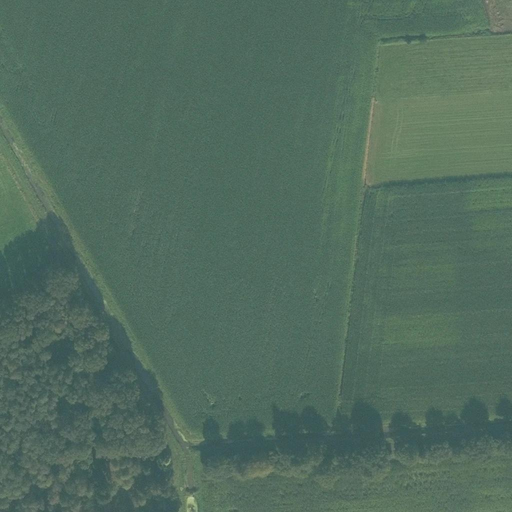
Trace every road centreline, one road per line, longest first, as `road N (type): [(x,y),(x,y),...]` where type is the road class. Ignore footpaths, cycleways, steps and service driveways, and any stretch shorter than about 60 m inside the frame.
road 1 (track): [(0,141),(178,456),(181,494)]
road 2 (track): [(511,429),(216,451),(199,455),(204,491)]
